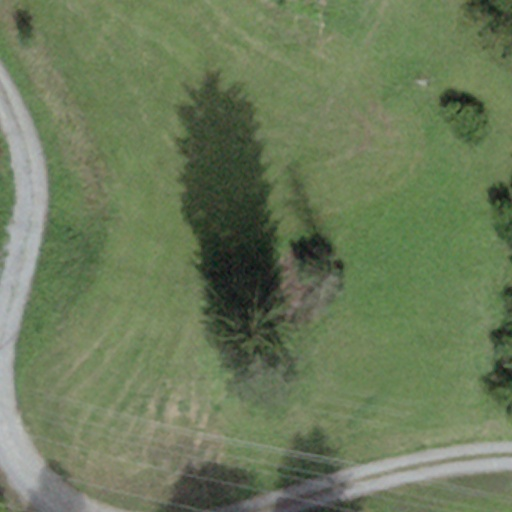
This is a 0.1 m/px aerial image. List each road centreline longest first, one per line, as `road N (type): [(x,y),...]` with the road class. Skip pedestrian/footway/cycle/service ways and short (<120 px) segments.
road 1 (track): [(511,457),(414,463),(265,511)]
road 2 (track): [(0,314),(25,234),(22,139),(0,106)]
road 3 (track): [(64,511),(3,435),(0,406)]
